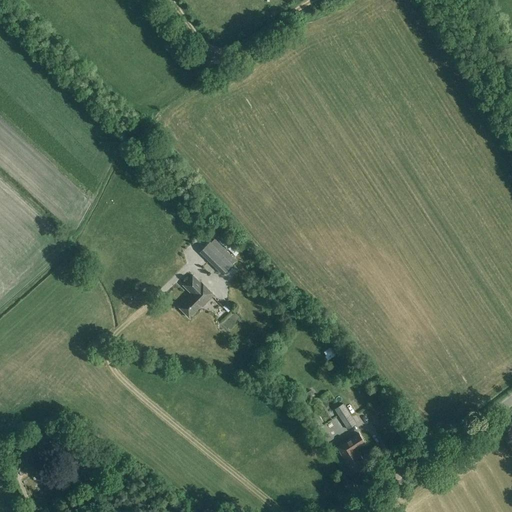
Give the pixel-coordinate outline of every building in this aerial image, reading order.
[(214,239),(210,242),(201,251),(224,274),(233,265),(232,264),(235,261),(214,239)] [(201,284),(193,275),(183,285),(192,293),(178,307),(189,317),(201,305),(203,306),(214,295),(202,283),(201,284)] [(356,424),(342,404),(334,410),(347,430),(356,424)] [(330,433),(323,422),(316,427),(323,437),(330,433)] [(359,433),(340,445),(336,448),(353,473),(367,464),(357,450),(366,444),(359,433)]
